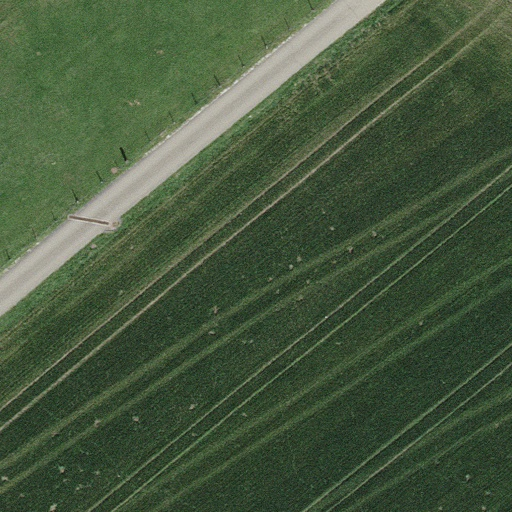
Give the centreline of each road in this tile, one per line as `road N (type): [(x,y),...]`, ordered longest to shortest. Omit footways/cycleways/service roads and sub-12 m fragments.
road 1 (track): [(374,0),(0,302)]
road 2 (motorway): [(0,189),(223,0)]
